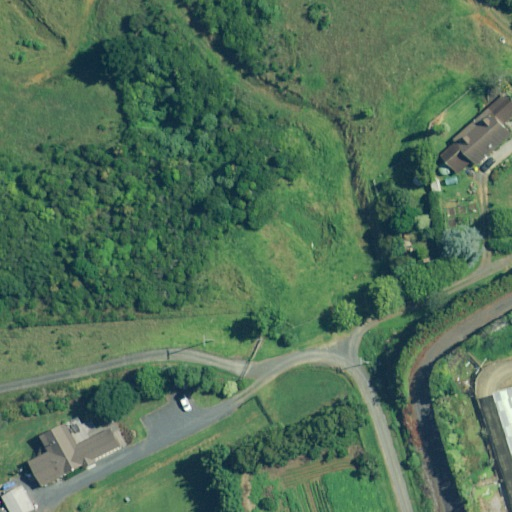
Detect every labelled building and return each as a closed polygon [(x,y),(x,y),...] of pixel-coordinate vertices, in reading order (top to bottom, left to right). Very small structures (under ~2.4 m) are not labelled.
[(511,118),(511,96),(507,92),(454,140),(456,143),(442,156),(459,174),(472,162),(477,166),(511,134),(504,125),(511,118)] [(511,392),(494,398),(511,460),(511,392)] [(29,461),(42,486),(82,466),(84,468),(95,463),(94,460),(121,446),(111,428),(78,444),(67,422),(53,429),(53,430),(41,436),(49,451),(29,461)] [(152,475),(147,467),(129,478),(134,486),(152,475)] [(37,511),(26,488),(5,497),(11,511),(39,511),(38,510),(37,511)]
